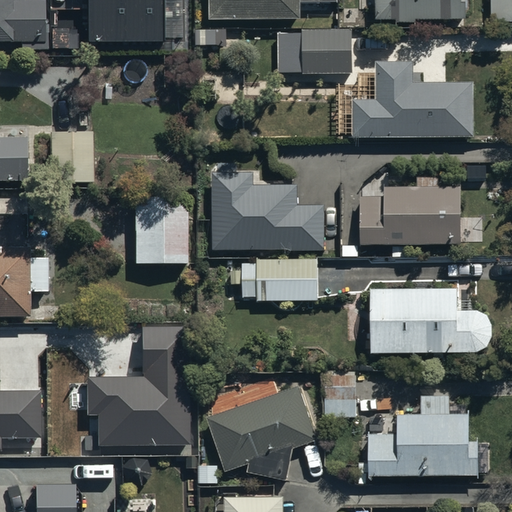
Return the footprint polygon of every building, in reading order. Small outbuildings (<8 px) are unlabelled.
[(0,0),(0,38),(22,39),(22,47),(47,47),(47,22),(44,22),(43,0),(0,0)] [(89,0),(89,41),(165,41),(164,0),(89,0)] [(210,0),(210,16),(302,16),(301,0),(210,0)] [(376,0),(377,17),(396,16),(397,20),(417,20),(417,16),(467,15),(466,0),(376,0)] [(511,0),(492,0),(493,22),(511,21),(511,0)] [(353,26),(303,27),(303,70),(354,70),(353,26)] [(376,96),(354,96),(353,132),(473,132),(473,80),(414,80),(414,59),(376,59),(376,96)] [(0,178),(28,178),(27,134),(0,134),(0,178)] [(213,170),(213,246),(325,246),(325,203),(297,203),(297,182),(255,182),(255,170),(213,170)] [(361,194),(360,240),(462,240),(462,182),(440,182),(440,174),(418,174),(418,183),(385,182),(385,194),(361,194)] [(188,193),(135,193),(135,259),(187,260),(188,193)] [(0,312),(26,312),(26,322),(62,321),(61,306),(29,306),(29,288),(48,288),(48,254),(29,254),(29,243),(0,243),(0,312)] [(318,256),(257,256),(257,261),(242,261),(243,268),(232,268),(232,282),(243,282),(244,294),(258,294),(258,298),(318,297),(318,256)] [(372,285),(372,349),(478,348),(479,348),(480,348),(481,347),(482,347),(483,347),(483,346),(484,346),(485,346),(485,345),(486,345),(486,344),(487,344),(487,343),(488,343),(488,342),(489,342),(489,341),(490,340),(490,339),(491,338),(491,337),(491,336),(492,335),(492,334),(492,321),(492,320),(491,319),(491,318),(491,317),(491,316),(490,316),(490,315),(490,314),(489,314),(489,313),(488,312),(487,311),(486,310),(485,310),(485,309),(484,309),(483,308),(482,308),(481,308),(480,308),(480,307),(479,307),(458,307),(458,285),(372,285)] [(190,324),(142,325),(142,376),(88,376),(88,415),(99,415),(99,446),(192,445),(190,324)] [(299,383),(206,415),(227,469),(250,460),(249,469),(288,478),(294,444),(317,436),(299,383)] [(358,384),(326,384),(326,414),(358,415),(358,384)] [(0,450),(2,451),(2,438),(42,438),(41,389),(0,389),(0,450)] [(422,410),(398,410),(398,432),(369,432),(369,471),(489,471),(489,443),(479,443),(479,437),(470,437),(470,410),(449,410),(449,393),(422,393),(422,410)] [(75,511),(75,481),(35,481),(35,511),(75,511)] [(284,511),(285,494),(226,494),(225,511),(284,511)]
